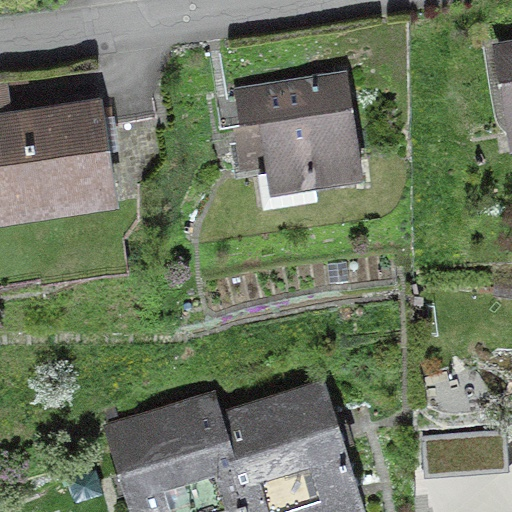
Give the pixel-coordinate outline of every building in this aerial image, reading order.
[(511,26),(489,29),(509,173),(511,172),(511,26)] [(351,68),(215,87),(232,211),(368,192),(351,68)] [(0,114),(0,201),(111,185),(102,126),(158,118),(155,96),(1,119),(0,114)] [(271,511),(296,504),(298,511),(363,511),(323,383),(219,415),(249,511),(271,511)] [(271,511),(249,511),(219,415),(212,394),(104,428),(130,511),(211,511),(216,510),(216,511),(298,511),(296,504),(271,511)] [(510,511),(510,497),(432,503),(432,511),(510,511)]
